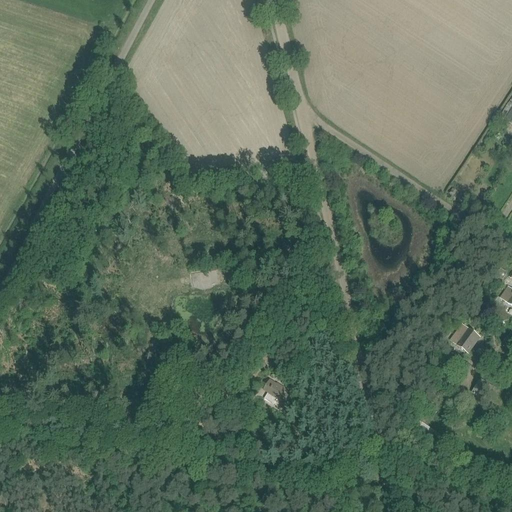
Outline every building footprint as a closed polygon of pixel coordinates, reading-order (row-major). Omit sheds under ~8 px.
[(511,289),(510,288),(502,299),(511,306),(511,289)] [(457,346),(468,354),(480,338),(469,329),(468,331),(462,327),(463,325),(455,335),(457,334),(462,339),(457,346)] [(213,366),(202,370),(206,382),(217,379),(213,366)] [(475,394),(484,400),(493,387),(481,379),(472,392),(474,394),(474,395),(475,394)] [(268,393),(264,399),(273,405),(277,399),(283,403),(289,394),(284,390),(285,389),(281,387),(280,388),(276,385),(277,384),(276,385),(270,381),(264,390),(268,393)]
